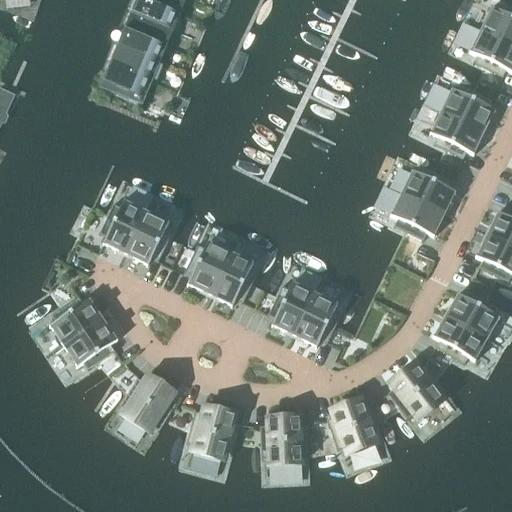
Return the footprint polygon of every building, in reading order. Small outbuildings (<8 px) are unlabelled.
[(137,0),(102,85),(143,102),(185,0),(137,0)] [(492,12),(482,33),(511,47),(511,12),(502,7),(498,15),(492,12)] [(511,74),(511,72),(511,47),(482,33),(471,55),(477,58),(474,65),(502,79),(505,71),(511,74)] [(453,94),(442,115),(482,135),(493,113),(487,110),(490,103),(462,89),(459,97),(453,94)] [(0,91),(0,126),(13,98),(0,91)] [(472,156),(482,135),(442,115),(432,137),(438,140),(434,147),(462,161),(466,153),(472,156)] [(413,176),(403,197),(443,216),(453,195),(447,192),(451,185),(422,171),(419,178),(413,176)] [(432,238),(443,216),(403,197),(392,218),(398,221),(395,229),(423,242),(426,235),(432,238)] [(104,246),(126,256),(145,216),(124,205),(121,211),(114,208),(100,236),(107,239),(104,246)] [(498,217),(488,238),(511,249),(511,214),(508,213),(504,220),(498,217)] [(167,226),(145,216),(126,256),(147,266),(150,260),(158,264),(171,236),(164,232),(167,226)] [(511,276),(511,249),(488,238),(477,260),(483,263),(480,270),(508,284),(511,277),(511,276)] [(188,287),(210,297),(229,257),(208,247),(205,253),(198,249),(184,277),(191,281),(188,287)] [(251,267),(229,257),(210,297),(231,308),(234,301),(242,305),(255,277),(248,273),(251,267)] [(272,327),(294,338),(314,298),(292,287),(289,293),(282,290),(268,318),(275,321),(272,327)] [(459,299),(447,320),(486,342),(497,321),(492,318),(496,311),(469,296),(465,303),(459,299)] [(335,308),(314,298),(294,338),(315,348),(318,342),(326,346),(339,318),(332,314),(335,308)] [(51,329),(64,349),(101,324),(88,304),(82,308),(78,301),(52,319),(56,325),(51,329)] [(474,363),(486,342),(447,320),(435,341),(441,344),(437,351),(464,367),(468,360),(474,363)] [(114,344),(101,324),(64,349),(77,369),(83,365),(87,372),(113,354),(109,348),(114,344)] [(433,379),(441,370),(429,360),(424,368),(433,379)] [(444,394),(436,384),(429,375),(422,380),(413,369),(390,387),(394,392),(388,397),(399,411),(408,423),(414,419),(417,422),(441,404),(437,399),(444,394)] [(164,408),(171,397),(148,381),(144,387),(137,382),(127,397),(120,408),(126,412),(123,417),(148,434),(152,429),(157,432),(165,421),(171,412),(164,408)] [(381,437),(376,424),(372,414),(364,418),(360,406),(332,416),(334,421),(327,424),(333,439),(338,453),(345,451),(347,456),(375,446),(373,440),(381,437)] [(234,444),(237,433),(229,430),(232,418),(205,411),(203,417),(196,415),(191,433),(188,445),(195,447),(193,453),(223,461),(224,454),(231,456),(234,444)] [(307,446),(306,433),(298,434),(297,421),(269,423),(269,429),(261,429),(262,447),(262,460),(270,460),(270,466),(300,465),(300,458),(307,458),(307,446)]
